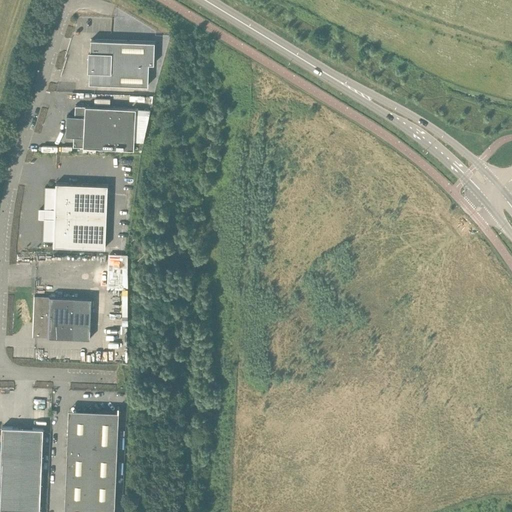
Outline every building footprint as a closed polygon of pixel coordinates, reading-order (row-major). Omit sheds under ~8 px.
[(146,64),(154,65),(155,42),(91,40),(89,83),(145,85),(146,64)] [(136,109),(75,105),(75,115),(67,115),(66,136),(74,137),(73,147),(134,149),(136,109)] [(45,187),(44,219),(43,241),(54,242),(54,246),(105,248),(108,185),(56,183),(56,187),(45,187)] [(110,253),(109,288),(127,288),(128,253),(110,253)] [(73,338),(75,298),(34,296),(33,323),(32,336),(73,338)] [(114,511),(119,412),(68,420),(64,511),(114,511)] [(0,507),(40,509),(43,428),(2,427),(1,451),(0,450),(0,507)]
